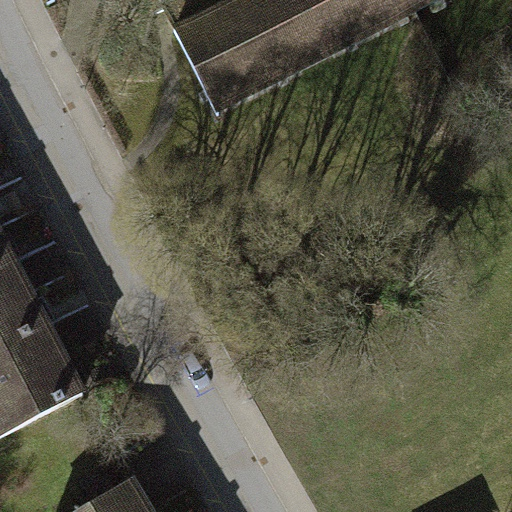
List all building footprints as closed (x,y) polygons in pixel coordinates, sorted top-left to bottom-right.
[(239,0),(176,32),(216,112),(440,0),(239,0)] [(0,269),(19,260),(0,224),(0,269)] [(0,269),(0,352),(53,325),(19,260),(0,269)] [(0,352),(0,434),(87,389),(53,325),(0,352)] [(156,511),(136,477),(75,511),(156,511)]
